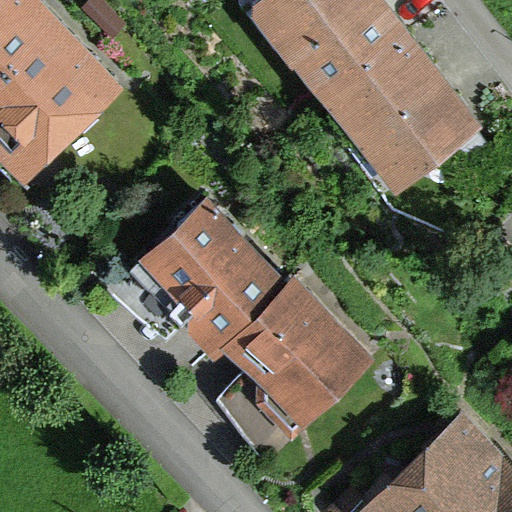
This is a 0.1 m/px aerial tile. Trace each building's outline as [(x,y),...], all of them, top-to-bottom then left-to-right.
[(0,0),(0,61),(51,13),(38,0),(0,0)] [(268,0),(330,79),(403,23),(385,0),(268,0)] [(112,76),(51,13),(0,61),(0,125),(29,155),(112,76)] [(330,79),(398,168),(472,112),(403,23),(330,79)] [(287,268),(208,192),(139,264),(218,340),(287,268)] [(366,343),(287,268),(218,340),(297,415),(366,343)] [(511,511),(511,443),(459,395),(352,511),(353,511),(511,511)]
